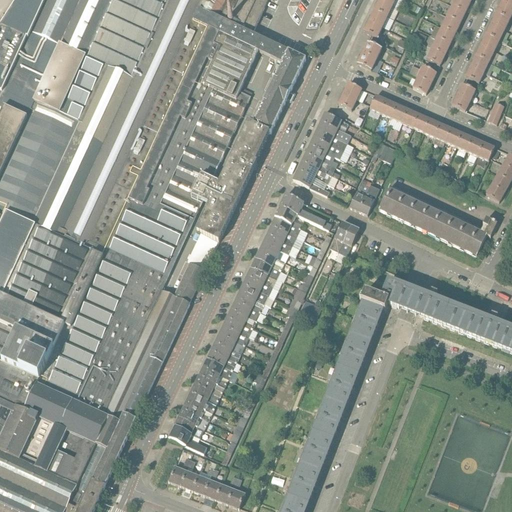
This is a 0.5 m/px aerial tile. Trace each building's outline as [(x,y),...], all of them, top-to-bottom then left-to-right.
[(0,511),(92,511),(190,306),(189,306),(205,273),(254,172),(257,165),(256,164),(270,135),(271,135),(287,102),(291,104),(294,97),(290,95),(306,62),(252,36),(268,3),(262,0),(17,0),(0,27),(0,511)] [(380,0),(379,3),(393,9),(397,0),(380,0)] [(466,15),(468,9),(470,5),(460,0),(455,0),(452,8),(466,15)] [(511,10),(511,0),(503,0),(501,5),(511,10)] [(379,3),(376,9),(374,12),(388,19),(393,9),(379,3)] [(496,15),(510,22),(511,18),(511,10),(501,5),(496,15)] [(460,26),(463,21),(466,15),(452,8),(446,20),(460,26)] [(374,12),(369,23),(383,30),(388,19),(374,12)] [(491,26),(505,33),(510,22),(496,15),(491,26)] [(455,37),(458,30),(460,26),(446,20),(441,30),(455,37)] [(369,23),(365,30),(364,34),(378,41),(383,30),(369,23)] [(486,37),(500,44),(505,33),(491,26),(486,37)] [(450,47),(452,43),(455,37),(441,30),(436,41),(450,47)] [(481,48),(499,57),(505,46),(500,44),(486,37),(481,48)] [(450,53),(448,52),(450,47),(436,41),(431,51),(447,59),(450,53)] [(363,56),(377,62),(382,52),(368,45),(363,56)] [(476,58),(490,65),(494,67),(499,57),(481,48),(476,58)] [(440,69),(442,64),(444,64),(444,65),(447,59),(431,51),(426,62),(429,63),(428,66),(438,72),(440,69)] [(357,67),(371,74),(377,62),(363,56),(357,67)] [(470,69),(485,76),(490,65),(476,58),(470,69)] [(431,87),(434,80),(437,75),(436,75),(438,72),(428,66),(426,70),(423,69),(418,80),(431,87)] [(465,80),(479,86),(485,76),(470,69),(465,80)] [(426,97),(428,92),(431,87),(418,80),(412,91),(426,97)] [(457,97),(471,104),(477,90),(464,83),(462,87),(457,97)] [(343,96),(357,103),(362,92),(348,86),(343,96)] [(343,96),(338,107),(352,113),(357,103),(343,96)] [(452,108),(466,115),(471,104),(457,97),(452,108)] [(370,112),(381,117),(387,103),(376,98),(370,112)] [(381,117),(391,122),(397,107),(387,103),(381,117)] [(489,124),(496,127),(504,109),(497,106),(489,124)] [(391,122),(402,126),(408,112),(397,107),(391,122)] [(402,126),(413,131),(419,117),(408,112),(402,126)] [(320,125),(351,139),(356,143),(358,139),(350,134),(352,129),(325,115),(320,125)] [(413,131),(424,136),(431,122),(419,117),(413,131)] [(424,136),(434,141),(441,127),(431,122),(424,136)] [(350,142),(351,139),(320,125),(317,133),(341,144),(352,149),(354,144),(350,142)] [(434,141),(445,146),(451,131),(441,127),(434,141)] [(445,146),(455,150),(461,136),(451,131),(445,146)] [(313,140),(330,149),(344,155),(346,150),(340,147),(341,144),(317,133),(313,140)] [(455,150),(466,155),(473,141),(461,136),(455,150)] [(309,148),(327,156),(340,163),(342,158),(329,151),(330,149),(313,140),(309,148)] [(466,155),(477,160),(484,146),(473,141),(466,155)] [(376,155),(385,159),(389,150),(381,146),(376,155)] [(477,160),(488,165),(495,150),(484,146),(477,160)] [(305,156),(323,165),(336,171),(338,166),(325,160),(327,156),(309,148),(305,156)] [(385,159),(383,162),(391,166),(395,159),(397,154),(389,150),(385,159)] [(302,165),(331,179),(336,181),(338,176),(321,168),(323,165),(305,156),(302,165)] [(298,173),(319,183),(328,187),(328,188),(336,192),(338,187),(329,182),(331,179),(302,165),(298,173)] [(511,184),(511,182),(511,170),(504,166),(498,177),(511,184)] [(327,199),(330,195),(321,190),(317,188),(319,183),(298,173),(293,183),(327,199)] [(505,194),(508,189),(511,184),(498,177),(492,187),(505,194)] [(349,210),(358,214),(366,198),(370,190),(366,188),(367,187),(362,184),(349,210)] [(499,205),(502,200),(505,194),(492,187),(486,198),(499,205)] [(379,213),(391,219),(402,195),(390,189),(379,213)] [(358,214),(367,218),(374,202),(375,203),(379,193),(372,190),(372,191),(370,190),(366,198),(358,214)] [(402,195),(391,219),(403,225),(415,201),(402,195)] [(328,234),(331,228),(300,213),(304,206),(286,197),(280,210),(297,219),(305,223),(328,234)] [(415,201),(403,225),(415,231),(427,207),(415,201)] [(427,207),(415,231),(428,236),(439,212),(427,207)] [(275,220),(301,232),(303,228),(294,224),(297,219),(280,210),(275,220)] [(440,242),(451,218),(439,212),(428,236),(440,242)] [(451,218),(440,242),(452,248),(463,224),(451,218)] [(297,240),(301,232),(275,220),(271,227),(297,240)] [(490,223),(485,234),(476,230),(464,254),(477,260),(487,239),(490,240),(497,226),(495,225),(493,224),(492,224),(490,223)] [(330,251),(338,255),(351,228),(343,224),(330,251)] [(476,230),(463,224),(452,248),(464,254),(476,230)] [(293,248),(297,240),(271,227),(267,236),(293,248)] [(338,255),(347,259),(359,232),(351,228),(338,255)] [(289,257),(293,248),(267,236),(263,244),(289,257)] [(321,251),(326,253),(329,246),(324,243),(321,251)] [(288,257),(289,257),(263,244),(259,253),(285,265),(287,261),(286,261),(288,257)] [(317,260),(321,262),(326,253),(321,251),(317,260)] [(281,273),(285,265),(259,253),(255,261),(281,273)] [(313,268),(318,271),(321,262),(317,260),(312,258),(308,266),(313,268)] [(277,281),(281,273),(255,261),(251,269),(277,281)] [(309,277),(314,279),(318,271),(313,268),(309,277)] [(273,290),(277,281),(251,269),(247,278),(273,290)] [(303,284),(310,287),(314,279),(309,277),(305,275),(301,283),(303,284)] [(269,299),(273,290),(247,278),(243,286),(269,299)] [(424,296),(415,293),(389,283),(382,299),(381,303),(388,306),(407,314),(416,317),(424,296)] [(297,291),(306,295),(310,287),(303,284),(302,286),(300,285),(297,291)] [(265,307),(269,299),(243,286),(239,294),(265,307)] [(294,300),(302,304),(306,295),(297,291),(293,300),(294,300)] [(416,317),(450,330),(458,310),(435,301),(438,294),(432,292),(430,299),(424,296),(416,317)] [(381,303),(382,299),(365,293),(361,303),(363,304),(383,311),(386,312),(388,306),(381,303)] [(261,315),(265,307),(239,294),(235,303),(261,315)] [(290,308),(298,312),(302,304),(294,300),(290,308)] [(257,324),(261,315),(235,303),(231,311),(255,323),(257,324)] [(301,313),(310,317),(314,308),(315,307),(306,303),(301,313)] [(383,311),(363,304),(357,321),(376,328),(383,311)] [(290,318),(295,321),(298,312),(290,308),(288,311),(292,313),(290,318)] [(310,317),(318,320),(322,311),(314,308),(310,317)] [(450,330),(511,354),(511,330),(495,324),(498,318),(492,315),(490,322),(458,310),(450,330)] [(253,327),(255,323),(231,311),(227,320),(253,332),(255,328),(253,327)] [(191,322),(195,315),(189,312),(186,320),(191,322)] [(286,326),(291,329),(295,321),(290,318),(286,326)] [(249,340),(253,332),(227,320),(223,328),(249,340)] [(370,344),(376,328),(357,321),(351,336),(370,344)] [(282,335),(287,337),(291,329),(286,326),(282,335)] [(219,336),(240,347),(245,349),(247,344),(242,342),(244,339),(249,341),(249,340),(223,328),(219,336)] [(278,343),(283,346),(287,337),(282,335),(278,343)] [(215,344),(241,357),(243,353),(238,351),(240,347),(219,336),(215,344)] [(351,336),(344,352),(364,360),(370,344),(351,336)] [(274,352),(279,354),(283,346),(278,343),(274,352)] [(241,358),(241,357),(215,344),(211,353),(237,365),(241,358)] [(270,360),(275,363),(279,354),(274,352),(270,360)] [(344,352),(338,369),(358,376),(364,360),(344,352)] [(233,374),(237,365),(211,353),(207,361),(233,374)] [(266,369),(271,371),(275,363),(270,360),(266,369)] [(207,361),(203,370),(225,381),(229,383),(233,374),(207,361)] [(266,369),(262,377),(267,379),(271,371),(266,369)] [(338,369),(332,385),(352,393),(358,376),(338,369)] [(225,381),(203,370),(199,378),(225,391),(227,386),(223,385),(225,381)] [(267,379),(262,377),(261,376),(259,376),(255,384),(263,388),(267,379)] [(221,400),(225,391),(199,378),(195,387),(219,399),(221,400)] [(263,388),(255,384),(252,391),(253,392),(253,394),(259,397),(263,388)] [(332,385),(282,511),(305,511),(352,393),(332,385)] [(217,403),(219,399),(195,387),(191,395),(217,407),(219,403),(217,403)] [(249,402),(255,405),(259,397),(253,394),(249,402)] [(213,416),(217,407),(191,395),(187,403),(213,416)] [(255,405),(249,402),(248,403),(250,404),(247,411),(251,414),(255,405)] [(208,425),(213,416),(187,403),(183,412),(208,425)] [(251,414),(247,411),(243,420),(248,422),(251,414)] [(208,425),(183,412),(179,420),(204,433),(208,425)] [(248,422),(243,420),(241,419),(237,427),(244,431),(248,422)] [(179,420),(175,429),(192,438),(200,442),(204,433),(179,420)] [(233,436),(240,439),(244,431),(237,427),(233,436)] [(169,441),(204,457),(207,450),(190,442),(192,438),(175,429),(169,441)] [(240,439),(233,436),(229,444),(231,445),(236,447),(240,439)] [(236,447),(231,445),(227,454),(232,456),(236,447)] [(232,456),(227,454),(221,466),(226,468),(232,456)] [(168,485),(180,489),(186,473),(175,469),(168,485)] [(193,494),(199,478),(186,473),(180,489),(193,494)] [(204,498),(210,482),(205,481),(199,478),(193,494),(204,498)] [(204,498),(216,503),(222,487),(210,482),(204,498)] [(216,503),(227,507),(233,491),(222,487),(216,503)] [(238,511),(239,511),(240,511),(246,496),(233,491),(227,507),(238,511)]
